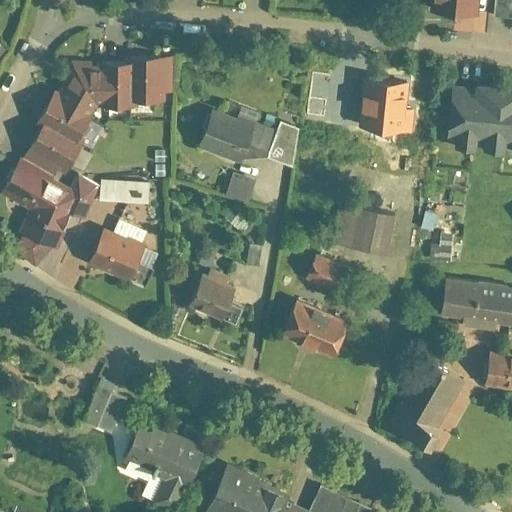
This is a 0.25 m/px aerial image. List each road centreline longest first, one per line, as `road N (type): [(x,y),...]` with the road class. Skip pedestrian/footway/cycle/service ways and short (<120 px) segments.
road 1 (residential): [(0,265),(98,327),(383,457),(463,511)]
road 2 (residential): [(381,38),(57,8)]
road 3 (residential): [(0,132),(57,8)]
road 4 (residential): [(511,51),(381,38)]
